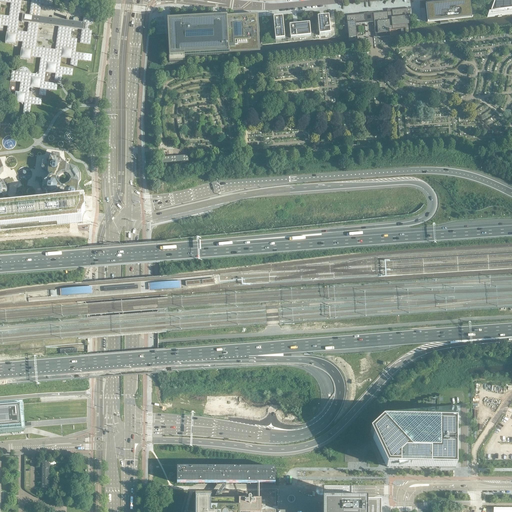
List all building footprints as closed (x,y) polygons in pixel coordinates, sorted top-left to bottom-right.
[(62,75),(62,73),(69,74),(69,76),(72,76),(73,69),(56,67),(58,54),(62,54),(61,58),(64,58),(71,59),(70,66),(73,66),(77,67),(78,60),(91,62),(92,55),(75,53),(77,43),(77,39),(70,38),(72,29),(81,30),(80,43),(90,45),(91,36),(91,34),(92,31),(89,31),(90,24),(93,25),(94,18),(83,16),(82,23),(40,17),(41,4),(48,5),(51,5),(52,0),(0,0),(0,1),(11,3),(9,16),(0,15),(0,8),(0,5),(0,29),(1,29),(1,26),(7,27),(6,33),(6,40),(5,43),(15,45),(16,41),(22,42),(21,49),(20,55),(20,59),(30,60),(31,57),(40,58),(39,71),(35,74),(31,74),(31,73),(31,72),(30,71),(30,70),(29,69),(28,68),(27,68),(27,67),(25,67),(24,67),(23,67),(22,67),(21,67),(20,67),(19,68),(18,68),(17,69),(16,70),(16,71),(15,71),(11,71),(10,81),(23,83),(22,93),(15,92),(15,99),(14,102),(21,103),(24,107),(22,117),(29,118),(31,105),(31,103),(38,104),(37,105),(41,106),(42,99),(35,98),(33,96),(31,95),(31,93),(30,91),(30,87),(33,88),(40,89),(39,95),(42,96),(46,96),(46,90),(47,86),(53,87),(53,90),(56,91),(57,84),(41,82),(42,69),(46,69),(45,72),(49,73),(55,74),(54,80),(61,81),(62,75)] [(448,21),(459,19),(472,18),(471,0),(465,1),(462,1),(451,2),(446,2),(436,3),(434,4),(431,4),(426,5),(426,7),(427,23),(440,21),(440,22),(440,23),(440,24),(448,23),(448,22),(448,21)] [(511,0),(494,0),(490,12),(489,12),(487,17),(498,16),(498,17),(501,17),(501,15),(511,14),(511,0)] [(387,12),(373,14),(373,15),(374,22),(375,34),(378,33),(378,37),(378,38),(390,37),(390,36),(389,32),(389,31),(401,30),(405,29),(405,35),(410,35),(410,30),(409,23),(410,22),(409,19),(408,17),(408,16),(408,13),(410,13),(410,9),(392,11),(392,12),(387,13),(387,12)] [(373,15),(373,14),(364,15),(364,16),(365,23),(374,22),(373,15)] [(172,19),(167,19),(168,33),(168,34),(169,63),(185,62),(184,57),(222,55),(260,53),(259,44),(259,40),(258,21),(258,15),(227,17),(224,17),(222,17),(182,19),(182,18),(172,19)] [(364,15),(346,16),(346,17),(347,20),(348,33),(348,35),(349,41),(357,40),(357,39),(357,37),(357,36),(356,24),(365,23),(364,16),(364,15)] [(275,38),(270,38),(270,44),(331,38),(330,37),(330,34),(328,16),(318,17),(318,23),(309,23),(289,25),(284,26),(283,26),(282,17),(273,18),(275,38)] [(31,206),(31,207),(33,209),(34,210),(35,214),(36,214),(36,215),(35,218),(37,219),(38,219),(40,220),(41,220),(42,221),(44,218),(45,218),(47,219),(49,218),(48,216),(49,216),(50,216),(53,216),(54,217),(55,218),(56,219),(63,219),(69,216),(72,210),(72,209),(72,208),(72,206),(73,204),(74,203),(75,203),(76,204),(78,203),(77,201),(78,201),(79,201),(82,201),(82,199),(83,198),(83,196),(84,195),(84,193),(81,192),(81,191),(78,187),(78,186),(78,183),(80,180),(80,173),(77,168),(77,167),(71,165),(70,165),(69,165),(68,165),(67,165),(65,165),(64,164),(63,164),(63,163),(64,161),(62,160),(61,160),(60,160),(60,159),(60,156),(58,156),(57,156),(55,155),(53,155),(52,155),(51,158),(50,159),(47,161),(46,161),(46,162),(43,162),(43,163),(42,164),(42,167),(42,168),(42,169),(45,171),(46,171),(48,175),(48,176),(49,178),(49,179),(48,180),(45,182),(44,184),(43,184),(43,182),(42,178),(41,177),(40,177),(39,178),(38,178),(36,177),(35,181),(38,182),(39,185),(40,188),(41,189),(42,189),(43,189),(43,191),(44,194),(44,196),(42,198),(42,199),(38,201),(37,201),(34,200),(33,202),(33,203),(32,205),(31,206)] [(178,157),(178,156),(160,157),(161,164),(188,162),(188,155),(180,155),(181,157),(178,157)] [(0,230),(82,223),(82,219),(82,217),(83,215),(84,213),(86,212),(84,200),(79,201),(78,201),(0,208),(0,230)] [(456,410),(456,405),(440,409),(440,397),(425,400),(384,421),(371,432),(388,466),(457,467),(456,410)] [(26,430),(24,407),(0,408),(0,436),(26,435),(26,430)] [(275,484),(275,469),(177,468),(177,484),(223,484),(223,485),(218,492),(222,492),(226,486),(226,484),(275,484)] [(275,511),(276,492),(253,492),(253,501),(251,501),(251,498),(251,497),(250,497),(249,497),(248,498),(248,501),(247,501),(247,492),(222,492),(218,492),(196,492),(195,511),(275,511)] [(380,511),(380,501),(320,501),(319,511),(380,511)]
